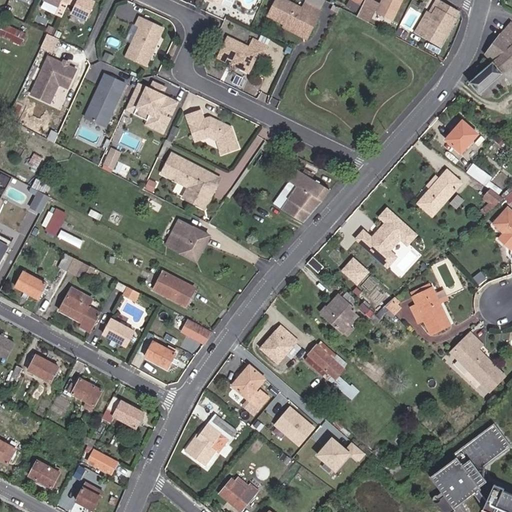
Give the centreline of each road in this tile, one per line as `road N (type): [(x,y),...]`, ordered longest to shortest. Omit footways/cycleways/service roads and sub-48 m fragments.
road 1 (residential): [(184,408),(275,277),(376,165)]
road 2 (residential): [(156,0),(180,11),(194,30),(190,70),(205,84),(376,165)]
road 3 (residential): [(184,408),(0,305)]
road 4 (residential): [(376,165),(440,94),(466,56),(480,13)]
